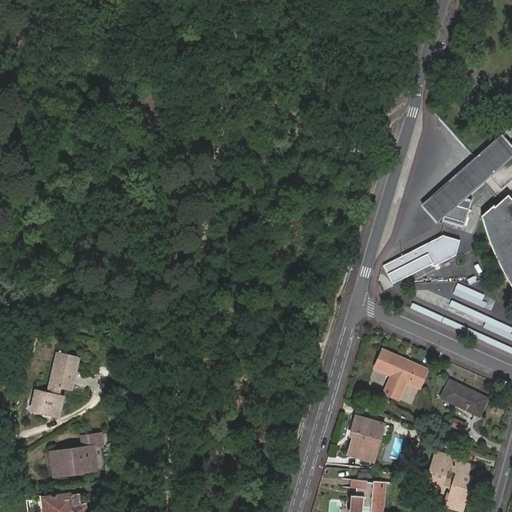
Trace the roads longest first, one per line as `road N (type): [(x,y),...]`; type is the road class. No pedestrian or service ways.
road 1 (track): [(192,317),(238,0)]
road 2 (residential): [(442,0),(356,302)]
road 3 (residential): [(294,511),(356,302)]
road 4 (track): [(192,317),(167,511)]
road 5 (residential): [(356,302),(511,373)]
